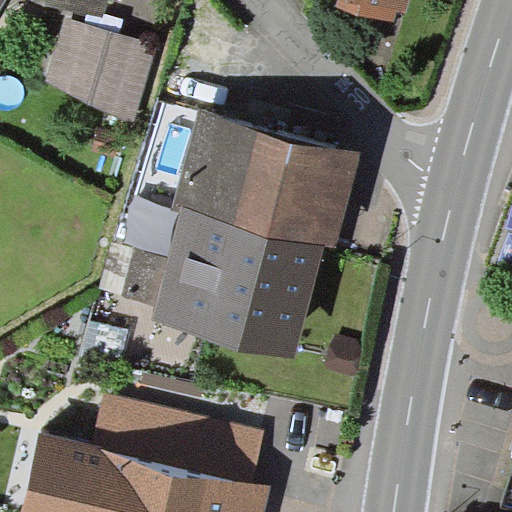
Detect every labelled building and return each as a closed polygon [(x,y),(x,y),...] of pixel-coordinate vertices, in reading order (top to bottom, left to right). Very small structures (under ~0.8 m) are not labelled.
[(0,0),(0,9),(5,0),(38,0),(103,17),(108,0),(0,0)] [(337,0),(396,15),(399,0),(337,0)] [(157,43),(65,20),(48,77),(90,107),(134,118),(157,43)] [(333,152),(192,117),(139,324),(281,360),(333,152)] [(238,511),(252,451),(94,417),(73,511),(238,511)]
